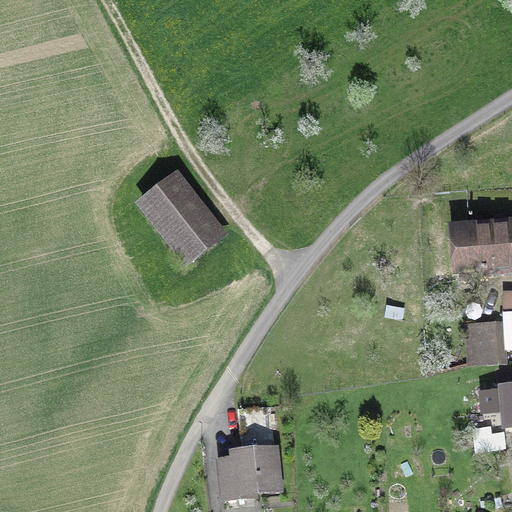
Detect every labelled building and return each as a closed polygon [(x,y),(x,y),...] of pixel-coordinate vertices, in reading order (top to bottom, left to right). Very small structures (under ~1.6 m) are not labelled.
[(187,266),(221,240),(173,180),(140,206),(187,266)] [(511,229),(489,231),(487,214),(467,216),(468,234),(453,235),(456,275),(511,270),(511,229)] [(501,327),(474,328),(474,327),(465,327),(468,369),(504,365),(501,327)] [(511,391),(501,392),(501,394),(482,396),(484,416),(504,414),(505,430),(511,429),(511,391)] [(244,500),(244,495),(277,491),(268,409),(238,412),(243,457),(233,458),(233,462),(218,463),(222,503),(244,500)]
